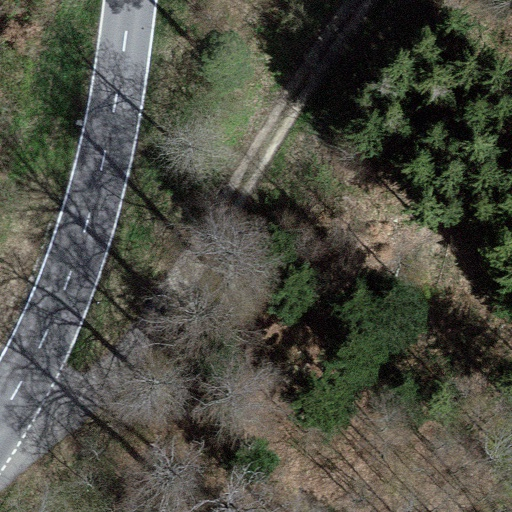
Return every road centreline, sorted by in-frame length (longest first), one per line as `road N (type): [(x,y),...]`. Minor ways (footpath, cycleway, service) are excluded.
road 1 (track): [(11,401),(55,410),(89,391),(181,277),(331,27),(356,0)]
road 2 (tertiary): [(0,417),(63,286),(107,144),(129,0)]
